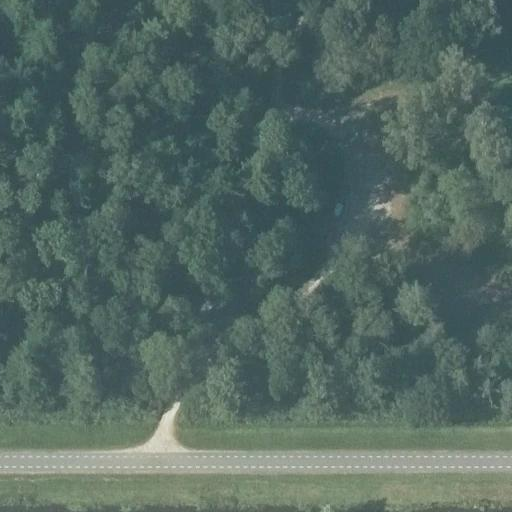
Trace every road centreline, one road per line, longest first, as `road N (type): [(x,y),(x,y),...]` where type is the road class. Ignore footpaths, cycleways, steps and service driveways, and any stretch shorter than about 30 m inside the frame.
road 1 (tertiary): [(511,464),(0,463)]
road 2 (track): [(273,102),(168,403),(161,463)]
road 3 (track): [(180,376),(287,305),(353,219),(355,157),(305,113)]
road 4 (track): [(458,76),(398,83),(305,113)]
